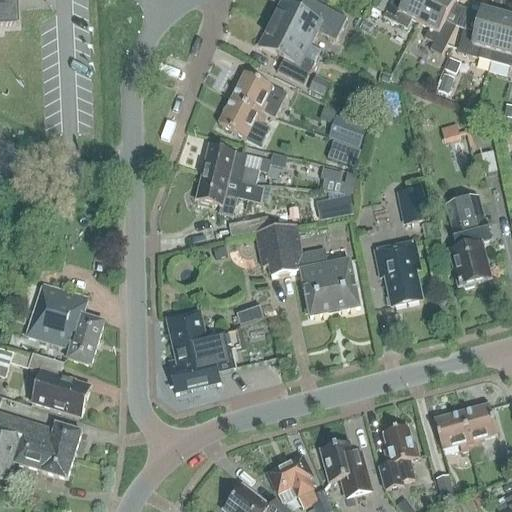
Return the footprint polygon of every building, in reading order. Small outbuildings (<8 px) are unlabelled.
[(0,0),(0,28),(16,28),(14,0),(0,0)] [(383,0),(374,0),(370,7),(381,13),(387,2),(383,0)] [(411,22),(418,26),(431,0),(406,0),(405,3),(398,0),(392,0),(382,19),(406,31),(411,22)] [(431,0),(418,26),(429,31),(424,41),(433,45),(429,52),(440,58),(455,29),(444,24),(453,6),(454,7),(457,2),(453,0),(431,0)] [(277,17),(271,28),(309,47),(316,34),(335,43),(346,21),(312,4),(305,17),(282,6),(280,5),(275,16),(277,17)] [(490,65),(502,18),(481,12),(475,35),(463,32),(456,55),(490,65)] [(511,20),(502,18),(490,65),(511,70),(511,20)] [(303,60),(309,47),(271,28),(266,39),(264,38),(259,49),(260,49),(260,50),(283,61),(276,75),(303,88),(314,66),(303,60)] [(244,76),(232,101),(267,119),(272,109),(264,105),(272,90),(244,76)] [(330,85),(315,77),(308,92),(323,99),(330,85)] [(436,93),(447,97),(453,81),(442,77),(436,93)] [(262,129),(267,119),(232,101),(218,127),(246,142),(255,125),(262,129)] [(511,109),(506,108),(503,120),(511,121),(511,109)] [(366,131),(336,120),(329,141),(359,152),(366,131)] [(209,149),(202,176),(254,189),(261,162),(209,149)] [(491,175),(502,172),(497,153),(486,156),(491,175)] [(342,175),(322,171),(320,181),(340,186),(342,175)] [(251,205),(254,189),(202,176),(196,204),(219,209),(218,217),(232,221),(237,201),(251,205)] [(354,180),(345,178),(342,192),(344,192),(343,197),(350,198),(354,180)] [(396,195),(402,227),(429,222),(422,189),(396,195)] [(454,250),(449,251),(459,290),(489,282),(485,266),(486,265),(480,245),(490,243),(484,222),(477,198),(444,208),(451,231),(449,231),(449,233),(446,233),(449,244),(453,243),(454,250)] [(268,220),(250,223),(253,235),(270,232),(268,220)] [(431,225),(421,227),(424,243),(434,241),(431,225)] [(263,282),(300,274),(309,322),(359,312),(349,262),(328,267),(325,251),(302,255),(297,227),(254,236),(263,282)] [(422,303),(415,273),(419,272),(413,243),(373,252),(379,281),(384,280),(390,310),(422,303)] [(68,353),(65,361),(90,369),(104,325),(83,319),(88,300),(43,287),(26,341),(68,353)] [(241,312),(244,324),(268,318),(265,307),(241,312)] [(201,315),(200,315),(166,323),(175,364),(167,365),(175,398),(220,387),(217,375),(236,371),(228,335),(207,339),(201,315)] [(40,375),(31,406),(81,421),(90,391),(75,387),(76,383),(59,378),(63,366),(32,357),(31,359),(12,354),(12,355),(0,351),(0,380),(6,382),(10,367),(40,375)] [(461,416),(471,454),(482,451),(480,444),(497,439),(489,408),(461,416)] [(0,415),(0,440),(48,454),(47,456),(72,463),(81,435),(54,427),(53,432),(0,415)] [(461,457),(471,454),(461,416),(433,424),(442,454),(459,449),(461,457)] [(382,436),(387,453),(382,455),(386,468),(377,471),(383,494),(404,489),(403,485),(415,482),(410,463),(420,461),(417,446),(412,447),(408,430),(382,436)] [(0,483),(9,486),(14,467),(66,482),(72,463),(47,456),(48,454),(0,440),(0,483)] [(329,487),(340,484),(345,503),(373,495),(361,454),(352,457),(349,446),(320,454),(329,487)] [(309,482),(311,481),(300,460),(288,466),(288,467),(268,477),(278,497),(291,491),(296,502),(297,502),(302,511),(317,505),(312,494),(314,493),(309,482)] [(441,505),(454,502),(448,478),(435,481),(441,505)] [(223,511),(287,511),(276,502),(269,510),(242,489),(223,511)] [(318,505),(311,508),(312,511),(331,511),(323,492),(314,496),(318,505)] [(495,511),(511,511),(511,498),(503,503),(505,507),(495,511)]
